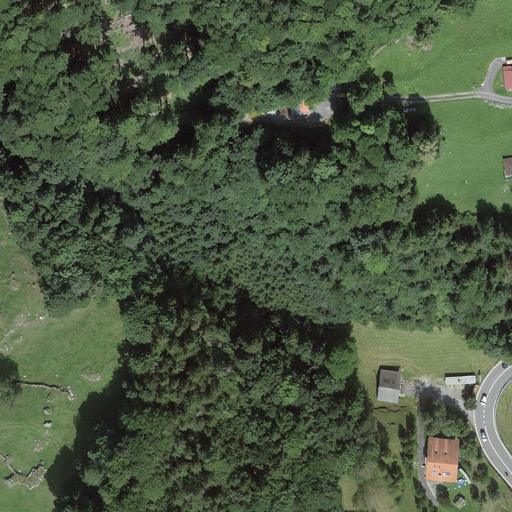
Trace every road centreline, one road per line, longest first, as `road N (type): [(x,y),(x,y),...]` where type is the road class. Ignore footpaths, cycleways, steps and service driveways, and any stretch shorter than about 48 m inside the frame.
road 1 (track): [(511,99),(480,93),(374,99),(307,115),(128,117),(0,151)]
road 2 (track): [(324,112),(322,97),(336,80),(431,0)]
road 3 (primary): [(511,365),(484,405),(489,440),(511,474)]
